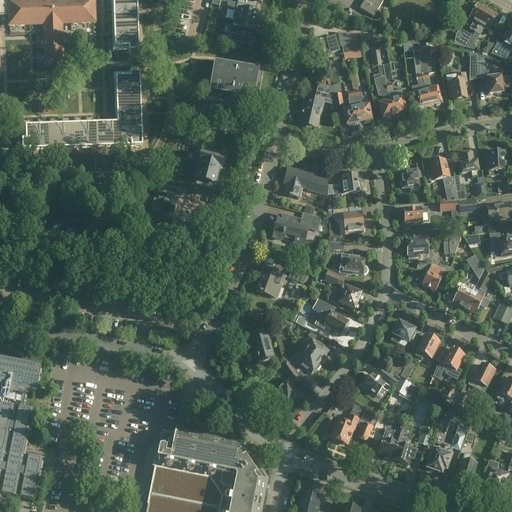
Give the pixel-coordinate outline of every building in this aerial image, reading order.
[(0,0),(0,15),(8,15),(9,22),(9,26),(11,26),(44,25),(44,41),(44,44),(45,67),(55,67),(56,67),(56,72),(63,71),(61,25),(95,23),(94,0),(76,0),(31,2),(31,1),(21,1),(21,2),(12,2),(11,0),(0,0)] [(140,0),(117,0),(118,9),(140,8),(140,0)] [(239,0),(239,5),(248,7),(254,9),(255,3),(258,4),(259,0),(239,0)] [(365,0),(360,10),(373,18),(383,1),(381,0),(365,0)] [(235,14),(233,23),(253,27),(256,15),(253,14),(254,9),(248,7),(239,5),(238,11),(236,11),(235,14)] [(477,6),(469,20),(474,23),(469,30),(479,36),(483,28),(488,31),(496,17),(477,6)] [(140,8),(118,9),(118,21),(141,20),(140,8)] [(141,20),(118,21),(119,33),(141,33),(141,20)] [(233,23),(230,36),(232,36),(230,42),(246,46),(247,40),(250,40),(253,27),(233,23)] [(498,42),(496,45),(490,55),(506,61),(511,49),(511,28),(511,27),(507,33),(506,33),(502,40),(503,41),(501,44),(498,42)] [(456,35),(454,46),(465,49),(469,42),(472,37),(459,29),(456,35)] [(141,33),(119,33),(119,46),(132,45),(132,49),(142,49),(141,33)] [(335,36),(326,39),(330,54),(339,52),(335,36)] [(325,53),(322,39),(316,41),(319,54),(325,53)] [(469,42),(465,49),(473,51),(475,48),(473,45),(469,42)] [(490,55),(496,45),(488,44),(485,54),(490,55)] [(342,48),(343,55),(344,62),(361,58),(360,52),(359,45),(342,48)] [(381,66),(379,47),(370,49),(372,67),(381,66)] [(426,50),(420,51),(420,52),(421,75),(422,78),(425,92),(429,107),(435,105),(436,107),(439,106),(439,104),(441,104),(437,89),(431,90),(427,76),(426,51),(426,50)] [(418,87),(411,88),(412,94),(414,94),(413,95),(417,110),(418,110),(419,110),(423,109),(423,108),(429,107),(425,92),(422,78),(421,75),(420,52),(420,51),(412,52),(416,77),(416,78),(418,87)] [(344,63),(344,69),(362,68),(361,61),(344,63)] [(488,96),(496,95),(498,97),(501,96),(502,94),(503,94),(501,77),(495,78),(494,71),(486,72),(484,62),(482,63),(476,64),(476,80),(486,79),(488,96)] [(389,65),(382,66),(384,78),(385,86),(386,87),(386,88),(390,102),(394,116),(399,115),(401,116),(404,116),(405,113),(406,113),(402,100),(407,98),(404,90),(393,93),(392,92),(393,92),(391,86),(391,85),(392,85),(389,65)] [(217,67),(214,89),(250,95),(250,100),(257,101),(262,71),(258,70),(254,69),(253,73),(217,67)] [(133,76),(120,76),(121,88),(144,87),(143,71),(133,72),(133,76)] [(465,74),(446,77),(449,97),(450,97),(453,97),(454,102),(466,100),(464,84),(467,84),(465,74)] [(384,78),(374,81),(378,97),(381,98),(383,104),(378,105),(382,120),(383,119),(384,120),(385,121),(388,120),(388,118),(394,116),(390,102),(386,88),(386,87),(385,86),(384,78)] [(144,87),(121,88),(121,100),(144,100),(144,87)] [(354,96),(359,124),(364,124),(366,125),(369,124),(369,123),(371,123),(368,107),(362,108),(360,98),(359,92),(354,93),(354,96)] [(354,96),(354,93),(347,95),(350,110),(343,112),(346,127),(348,127),(350,128),(353,127),(354,125),(359,124),(354,96)] [(301,115),(299,125),(316,129),(322,104),(333,106),(331,97),(317,94),(316,102),(306,99),(303,115),(301,115)] [(341,95),(331,97),(334,109),(343,108),(341,95)] [(144,100),(121,100),(122,113),(129,112),(145,112),(144,100)] [(227,113),(229,104),(212,101),(211,110),(227,113)] [(42,102),(39,106),(39,112),(43,115),(48,115),(52,111),(52,105),(48,102),(42,102)] [(422,111),(423,117),(442,114),(441,108),(422,111)] [(129,112),(122,113),(122,115),(129,115),(129,122),(129,129),(145,128),(145,112),(129,112)] [(122,122),(115,122),(116,145),(130,145),(129,129),(129,122),(129,115),(122,115),(122,122)] [(115,122),(103,123),(104,146),(116,145),(115,122)] [(91,123),(79,124),(80,147),(92,146),(91,123)] [(103,123),(91,123),(92,146),(104,146),(103,123)] [(67,124),(55,125),(55,147),(68,147),(67,124)] [(79,124),(67,124),(68,147),(80,147),(79,124)] [(31,138),(26,138),(27,149),(31,148),(43,148),(42,125),(30,126),(31,138)] [(55,125),(42,125),(43,148),(55,147),(55,125)] [(145,128),(129,129),(130,145),(146,144),(145,128)] [(216,142),(204,139),(201,147),(214,150),(216,142)] [(202,156),(198,168),(218,174),(219,169),(220,169),(222,161),(218,160),(220,154),(205,151),(203,156),(202,156)] [(462,165),(460,165),(461,174),(470,173),(471,178),(477,178),(476,172),(478,171),(475,158),(472,159),(472,154),(461,156),(462,165)] [(487,174),(486,174),(486,178),(499,178),(498,173),(505,173),(504,164),(503,164),(502,155),(487,156),(488,168),(487,168),(487,174)] [(447,203),(451,203),(457,202),(458,202),(456,193),(454,178),(448,179),(447,171),(452,170),(451,161),(443,162),(430,165),(432,171),(426,172),(428,183),(442,180),(444,187),(445,193),(447,203)] [(172,169),(165,167),(162,179),(170,180),(172,169)] [(198,168),(195,181),(197,181),(195,187),(210,191),(212,185),(215,186),(218,174),(198,168)] [(287,179),(283,195),(299,199),(300,193),(307,193),(307,195),(327,198),(327,182),(318,182),(312,180),(313,176),(287,170),(285,179),(287,179)] [(420,171),(400,174),(402,190),(410,189),(411,193),(417,192),(417,188),(418,188),(417,180),(421,179),(420,171)] [(342,188),(334,189),(335,201),(341,200),(341,196),(358,194),(356,176),(341,178),(342,188)] [(483,184),(482,184),(482,179),(477,179),(477,185),(474,185),(477,200),(486,198),(483,184)] [(150,198),(149,205),(153,206),(151,211),(157,213),(173,217),(179,197),(166,194),(164,201),(150,198)] [(311,208),(312,202),(302,199),(301,205),(311,208)] [(457,203),(458,212),(459,215),(476,213),(475,201),(457,203)] [(457,203),(457,202),(451,203),(447,203),(439,203),(440,213),(451,212),(451,218),(459,218),(458,215),(459,215),(458,212),(457,203)] [(510,204),(486,208),(488,222),(496,221),(511,219),(510,204)] [(304,215),(312,217),(314,209),(306,207),(304,215)] [(361,215),(360,215),(350,216),(349,210),(333,211),(328,212),(328,220),(334,219),(334,218),(343,217),(346,236),(363,234),(361,215)] [(414,212),(404,214),(406,227),(422,225),(421,217),(428,216),(428,211),(421,211),(421,210),(414,211),(414,212)] [(157,213),(155,221),(161,222),(158,234),(164,235),(163,239),(170,241),(171,233),(185,236),(188,224),(173,220),(173,217),(157,213)] [(278,217),(273,239),(282,242),(283,236),(296,239),(295,243),(303,245),(307,230),(317,233),(321,219),(302,215),(300,222),(278,217)] [(426,240),(407,241),(408,259),(420,258),(420,257),(428,256),(426,240)] [(498,244),(492,245),(494,253),(499,252),(500,259),(511,257),(511,241),(505,242),(505,240),(498,242),(498,244)] [(459,242),(449,243),(450,255),(454,254),(459,242)] [(330,245),(326,256),(333,256),(333,252),(344,252),(344,245),(330,245)] [(337,255),(336,267),(340,268),(339,274),(344,275),(353,276),(353,274),(354,275),(363,276),(365,275),(367,273),(367,271),(366,269),(364,268),(365,260),(348,258),(348,256),(342,255),(337,255)] [(474,290),(473,290),(472,295),(464,311),(474,316),(478,308),(483,310),(485,309),(488,305),(487,303),(480,299),(487,285),(491,287),(493,284),(485,274),(481,270),(483,268),(480,266),(477,272),(474,279),(478,282),(474,290)] [(446,273),(435,268),(432,267),(425,281),(423,280),(421,281),(420,283),(420,285),(422,286),(422,287),(435,294),(437,290),(439,291),(445,281),(442,280),(446,273)] [(292,268),(288,280),(303,285),(307,273),(292,268)] [(264,270),(256,292),(275,299),(279,287),(280,288),(284,277),(264,270)] [(485,274),(493,284),(494,285),(500,284),(501,284),(503,290),(508,289),(509,290),(511,289),(511,274),(502,277),(501,271),(485,274)] [(327,274),(324,282),(336,286),(339,278),(327,274)] [(339,278),(336,286),(341,288),(344,280),(339,278)] [(472,295),(473,290),(468,287),(465,292),(460,289),(452,305),(464,311),(472,295)] [(335,289),(333,295),(341,299),(344,293),(335,289)] [(341,299),(339,304),(354,311),(355,309),(356,309),(358,306),(357,305),(359,300),(360,300),(362,297),(361,296),(361,295),(346,289),(344,293),(341,299)] [(306,301),(309,296),(309,294),(304,292),(301,299),(306,301)] [(330,294),(327,301),(338,305),(339,304),(341,299),(333,295),(332,295),(330,294)] [(501,324),(507,309),(499,305),(493,320),(501,324)] [(511,311),(507,309),(501,324),(508,327),(511,318),(511,311)] [(255,311),(247,315),(250,323),(259,319),(255,311)] [(325,311),(322,317),(328,320),(324,327),(340,336),(341,334),(343,334),(345,331),(344,329),(347,324),(325,311)] [(285,319),(281,325),(288,330),(290,328),(292,324),(285,319)] [(275,329),(280,333),(285,329),(280,324),(275,329)] [(393,338),(390,344),(397,347),(400,341),(413,348),(419,336),(413,333),(414,331),(408,329),(408,330),(398,326),(396,330),(394,329),(391,336),(393,337),(392,338),(393,338)] [(254,342),(251,343),(253,351),(255,351),(258,363),(273,359),(267,339),(265,331),(252,335),(254,342)] [(441,358),(444,353),(436,349),(439,344),(436,343),(437,341),(432,338),(431,340),(425,337),(415,357),(421,360),(424,355),(435,361),(439,363),(441,358)] [(313,341),(304,353),(319,365),(320,364),(322,363),(324,359),(324,357),(328,353),(313,341)] [(440,363),(432,378),(438,381),(443,372),(446,373),(449,368),(456,372),(457,370),(464,356),(462,355),(462,354),(458,352),(458,354),(451,350),(450,352),(448,352),(444,359),(446,360),(444,365),(440,363)] [(319,365),(304,353),(295,365),(310,376),(314,371),(316,371),(319,367),(318,365),(319,365)] [(0,485),(0,486),(0,488),(0,496),(15,499),(15,498),(17,499),(17,500),(32,503),(32,502),(33,503),(39,473),(38,473),(36,473),(38,463),(40,464),(40,465),(41,465),(41,463),(26,460),(25,460),(25,461),(22,460),(32,413),(31,412),(22,411),(26,392),(35,394),(41,368),(0,359),(0,485)] [(290,379),(276,395),(281,400),(278,404),(284,409),(287,405),(289,404),(290,405),(293,401),(292,400),(296,396),(297,394),(290,388),(294,384),(294,383),(299,379),(292,368),(288,362),(280,367),(290,379)] [(395,363),(391,370),(402,375),(406,368),(395,363)] [(402,375),(401,378),(407,381),(415,367),(408,363),(406,368),(402,375)] [(294,366),(292,368),(299,379),(304,376),(299,370),(294,366)] [(446,373),(445,375),(457,381),(462,372),(457,370),(456,372),(449,368),(446,373)] [(474,376),(468,388),(483,396),(494,375),(481,368),(476,377),(474,376)] [(377,397),(382,400),(387,394),(391,389),(381,382),(380,383),(372,376),(368,381),(366,380),(364,384),(365,385),(364,387),(377,397)] [(395,388),(397,383),(388,376),(384,380),(395,388)] [(502,403),(504,398),(511,401),(511,382),(509,381),(503,377),(499,386),(503,388),(496,400),(502,403)] [(397,383),(395,388),(393,392),(404,398),(411,385),(399,379),(397,383)] [(131,396),(130,404),(147,406),(145,418),(151,419),(154,400),(131,396)] [(460,396),(456,407),(464,410),(468,399),(460,396)] [(434,400),(432,406),(430,413),(438,416),(443,403),(434,400)] [(72,402),(69,415),(75,416),(78,404),(72,402)] [(353,406),(349,417),(350,417),(358,420),(362,409),(353,406)] [(359,421),(348,417),(345,425),(337,422),(334,427),(330,426),(325,438),(347,446),(352,431),(354,432),(356,427),(361,429),(357,441),(367,445),(373,430),(362,426),(363,425),(358,423),(359,421)] [(77,418),(75,426),(92,429),(94,421),(77,418)] [(98,431),(122,435),(123,426),(99,423),(98,431)] [(398,433),(397,437),(402,439),(403,435),(409,437),(411,430),(401,427),(399,431),(399,430),(398,433)] [(433,431),(422,427),(421,433),(417,444),(427,448),(431,436),(433,431)] [(468,430),(458,427),(456,435),(457,435),(452,448),(459,451),(464,438),(465,438),(468,430)] [(382,441),(377,456),(385,458),(385,456),(393,459),(398,444),(400,445),(402,439),(397,437),(398,433),(385,429),(382,441)] [(260,511),(266,481),(264,478),(243,447),(187,436),(185,435),(185,436),(176,434),(176,433),(175,433),(174,434),(162,431),(160,442),(156,459),(154,458),(151,468),(154,469),(210,480),(221,498),(219,510),(218,511),(260,511)] [(466,435),(466,436),(462,447),(469,449),(473,438),(466,435)] [(394,459),(393,461),(407,466),(409,459),(413,461),(416,451),(406,448),(408,441),(402,439),(400,445),(398,444),(393,459),(394,459)] [(430,461),(427,470),(428,470),(429,471),(433,473),(434,472),(441,474),(442,470),(445,471),(450,457),(449,456),(450,453),(451,453),(452,449),(452,448),(452,447),(443,443),(439,453),(438,453),(439,452),(437,451),(436,452),(431,450),(427,460),(430,461)] [(460,462),(456,476),(458,477),(457,480),(464,482),(463,483),(468,485),(468,483),(470,484),(471,482),(475,484),(477,477),(472,476),(475,466),(468,464),(470,456),(464,454),(462,462),(460,462)] [(485,487),(502,492),(507,477),(495,473),(497,466),(489,463),(486,470),(484,477),(488,478),(485,487)] [(152,483),(151,483),(151,485),(150,490),(149,495),(149,496),(219,510),(221,498),(210,480),(154,469),(154,471),(154,472),(153,474),(153,475),(153,477),(152,479),(152,480),(153,480),(152,483)] [(299,503),(297,510),(299,511),(298,511),(316,511),(320,500),(311,498),(311,496),(304,495),(304,496),(302,496),(300,504),(299,503)] [(218,511),(219,510),(149,496),(148,497),(149,497),(148,499),(148,500),(148,501),(148,502),(147,504),(147,505),(147,507),(146,511),(218,511)]
